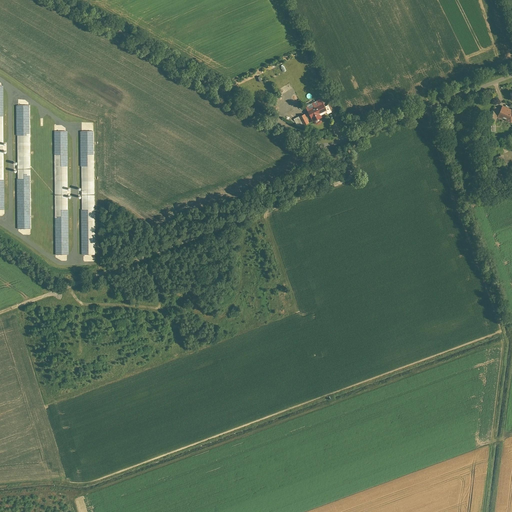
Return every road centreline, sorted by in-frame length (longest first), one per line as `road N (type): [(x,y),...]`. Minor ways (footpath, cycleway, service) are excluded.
road 1 (unclassified): [(52,291),(332,177),(337,167),(326,147)]
road 2 (unclassified): [(326,147),(76,0)]
road 3 (unclassified): [(511,73),(326,147)]
